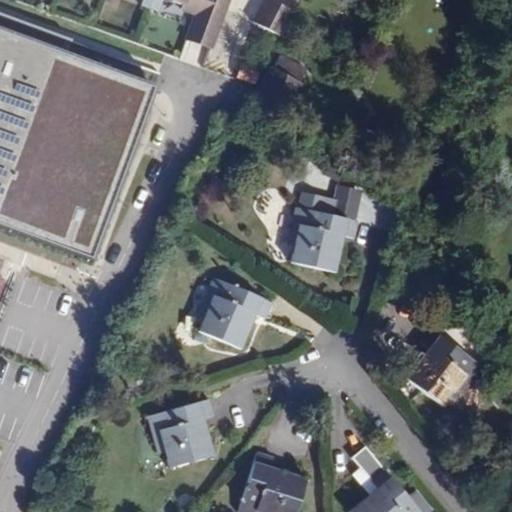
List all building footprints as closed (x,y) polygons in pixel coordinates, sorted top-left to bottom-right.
[(141,0),(139,6),(158,13),(162,0),(165,0),(182,6),(180,10),(195,15),(200,0),(141,0)] [(229,0),(200,0),(195,15),(186,40),(211,49),(229,0)] [(293,10),(269,0),(263,0),(253,26),(281,38),(293,10)] [(0,226),(90,260),(154,88),(66,55),(72,40),(0,13),(0,226)] [(178,59),(204,65),(208,49),(182,43),(178,59)] [(282,120),(302,84),(299,83),(306,69),(280,55),(273,68),(271,67),(252,103),(282,120)] [(353,240),(357,222),(294,208),(285,245),(292,246),(288,263),(334,274),(343,238),(353,240)] [(239,350),(253,316),(264,320),(270,303),(211,279),(197,313),(203,315),(196,332),(239,350)] [(457,398),(481,367),(429,329),(418,343),(427,349),(404,380),(442,408),(452,394),(457,398)] [(213,456),(203,420),(213,417),(208,400),(146,418),(156,454),(163,453),(168,469),(213,456)] [(409,501),(363,447),(350,459),(359,469),(376,489),(368,496),(348,511),(430,511),(416,495),(409,501)] [(295,511),(305,479),(272,468),(275,459),(256,453),(237,511),(295,511)] [(351,476),(368,496),(376,489),(359,469),(351,476)]
